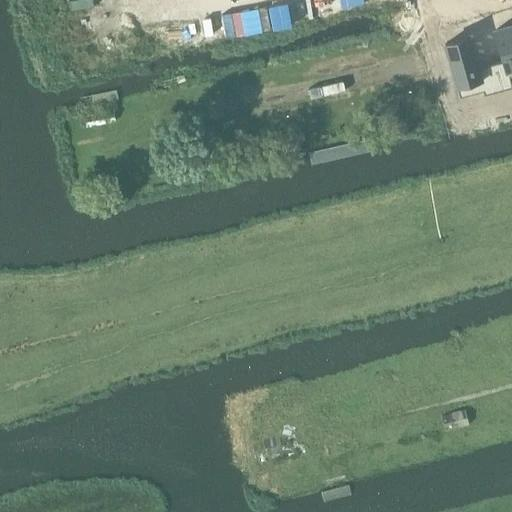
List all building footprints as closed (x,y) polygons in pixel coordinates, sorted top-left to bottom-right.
[(511,24),(495,29),(503,60),(505,68),(511,65),(511,24)] [(467,36),(444,43),(455,84),(479,77),(476,67),(467,36)] [(503,60),(489,64),(496,89),(510,85),(505,68),(503,60)] [(489,64),(476,67),(479,77),(483,92),(496,89),(489,64)] [(465,411),(442,416),(445,430),(469,424),(465,411)] [(291,442),(263,449),(266,463),(294,456),(291,442)]
